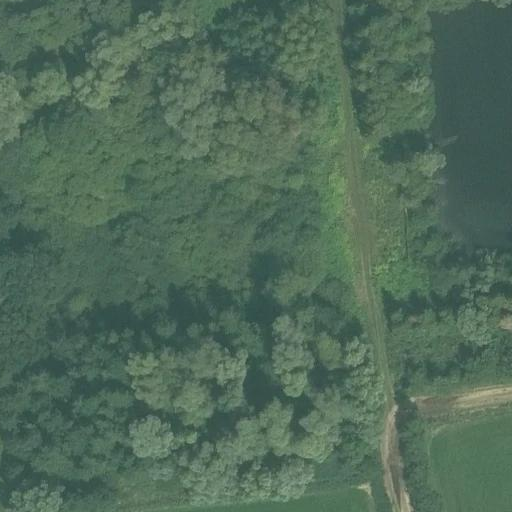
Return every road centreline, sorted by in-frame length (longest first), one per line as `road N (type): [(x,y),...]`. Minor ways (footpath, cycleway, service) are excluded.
road 1 (track): [(399,416),(352,147),(337,0)]
road 2 (track): [(406,511),(394,438),(399,416),(511,394)]
